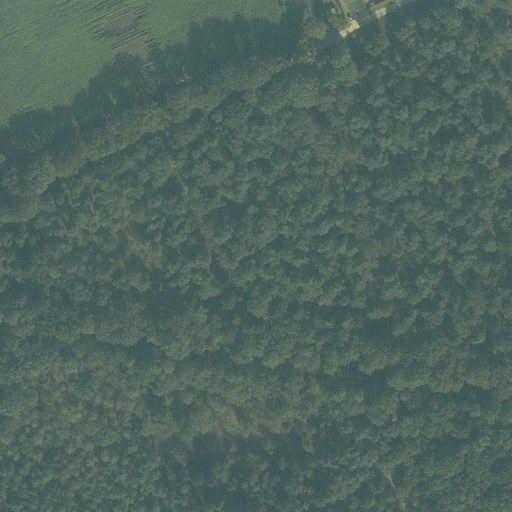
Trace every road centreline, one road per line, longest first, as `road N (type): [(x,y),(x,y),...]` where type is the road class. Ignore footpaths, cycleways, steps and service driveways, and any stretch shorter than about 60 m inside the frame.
road 1 (track): [(331,44),(0,194)]
road 2 (track): [(383,476),(511,414)]
